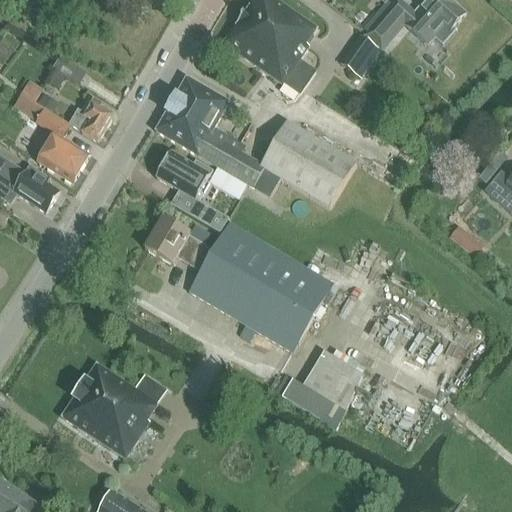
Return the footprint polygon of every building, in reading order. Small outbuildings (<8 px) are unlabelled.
[(256,0),(223,46),(283,88),(284,86),(300,97),(316,74),(300,63),(310,49),(307,47),(318,32),(273,0),(256,0)] [(418,19),(408,31),(423,44),(430,37),(440,46),(466,16),(447,0),(430,0),(415,17),(418,19)] [(381,51),(402,26),(408,20),(392,7),(366,38),(381,51)] [(492,34),(455,71),(468,83),(504,46),(492,34)] [(370,67),(381,52),(362,39),(341,67),(355,76),(364,63),(370,67)] [(461,92),(446,80),(434,93),(449,106),(461,92)] [(214,131),(229,105),(187,81),(156,134),(198,159),(214,131)] [(36,107),(44,93),(31,85),(23,99),(36,107)] [(39,109),(46,113),(53,117),(61,103),(48,95),(39,109)] [(82,134),(99,145),(116,117),(91,102),(83,116),(79,114),(72,126),(83,133),(82,134)] [(60,139),(56,146),(51,143),(45,153),(50,157),(44,167),(74,186),(91,158),(79,151),(80,149),(64,140),(71,128),(53,117),(46,113),(38,126),(60,139)] [(330,212),(356,166),(288,127),(263,169),(243,157),(246,150),(214,131),(198,159),(216,170),(247,187),(270,201),(280,183),(330,212)] [(511,154),(506,149),(484,177),(490,182),(511,154)] [(170,157),(168,161),(156,181),(179,194),(171,208),(221,237),(229,222),(197,203),(214,174),(196,164),(194,168),(171,155),(170,157)] [(0,200),(8,206),(15,195),(47,216),(61,194),(49,186),(52,182),(32,169),(27,177),(0,159),(0,200)] [(511,179),(511,181),(503,174),(486,195),(511,217),(511,216),(511,179)] [(458,175),(450,184),(457,191),(466,182),(458,175)] [(240,339),(250,346),(256,337),(292,358),(334,287),(231,225),(214,253),(205,248),(211,237),(195,229),(191,237),(163,220),(142,251),(172,269),(177,262),(201,276),(189,297),(245,331),(240,339)] [(465,253),(472,245),(457,233),(451,241),(465,253)] [(389,272),(380,286),(399,298),(408,284),(389,272)] [(293,384),(283,402),(338,432),(364,378),(325,355),(304,390),(293,384)] [(159,406),(136,392),(97,367),(62,422),(134,468),(141,457),(134,453),(150,427),(147,425),(159,406)] [(144,379),(136,392),(159,406),(167,394),(144,379)] [(32,511),(36,506),(0,482),(0,511),(32,511)] [(138,511),(112,495),(100,511),(138,511)]
